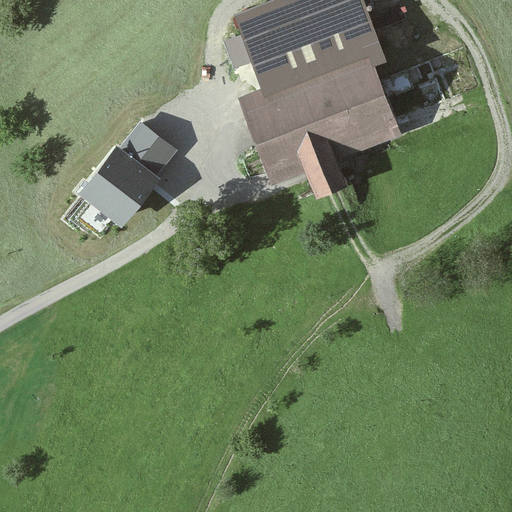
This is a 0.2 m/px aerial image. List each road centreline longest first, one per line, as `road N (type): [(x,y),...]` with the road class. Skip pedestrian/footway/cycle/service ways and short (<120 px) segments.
road 1 (track): [(241,0),(216,27),(228,126),(179,220)]
road 2 (track): [(496,191),(508,152),(483,63),(435,0)]
road 3 (unclassified): [(179,220),(0,323)]
